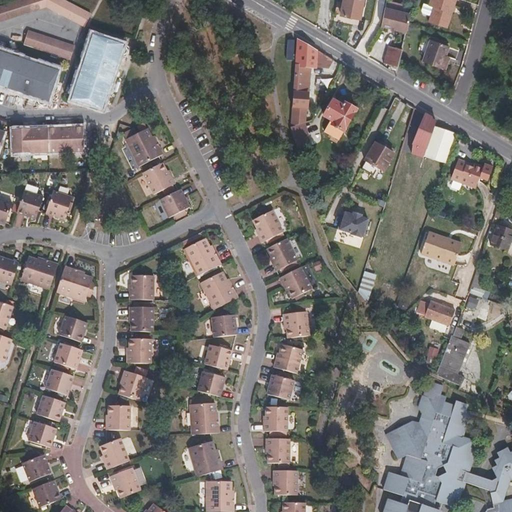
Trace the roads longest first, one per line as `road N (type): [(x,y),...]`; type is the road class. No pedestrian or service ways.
road 1 (residential): [(250,511),(238,406),(260,343),(256,291),(221,208)]
road 2 (residential): [(113,254),(105,364),(70,462),(99,511)]
road 3 (residential): [(455,117),(252,0)]
road 4 (residential): [(158,79),(110,119),(23,118),(0,110)]
road 5 (residential): [(221,208),(158,79)]
road 6 (unknown): [(511,167),(471,269),(449,292)]
road 7 (residential): [(455,117),(489,0)]
